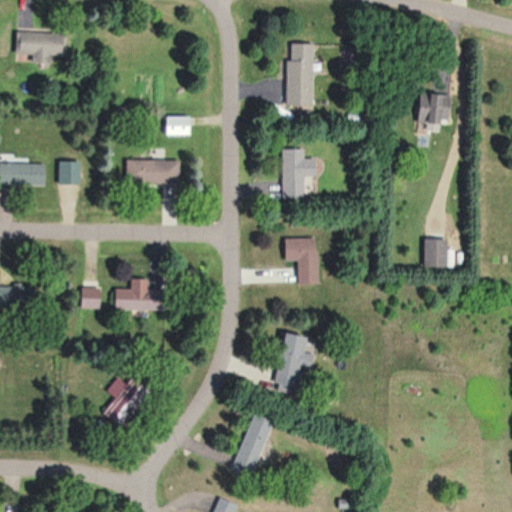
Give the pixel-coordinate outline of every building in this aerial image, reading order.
[(63,55),(64,33),(11,32),(11,54),(26,54),(26,61),(49,62),(49,55),(63,55)] [(285,105),(312,105),(312,42),(285,42),(285,105)] [(447,94),(423,94),(423,106),(413,106),(412,123),(447,124),(447,94)] [(189,116),(162,116),(162,134),(189,134),(189,116)] [(279,147),(279,196),(301,196),(301,175),(314,175),(314,156),(304,156),(304,147),(279,147)] [(178,184),(178,159),(124,159),(124,184),(178,184)] [(0,183),(45,184),(45,163),(0,162),(0,183)] [(281,238),(281,260),(295,260),(295,284),(316,283),(316,238),(281,238)] [(445,238),(421,238),(421,267),(445,267),(445,238)] [(100,288),(78,288),(78,309),(100,309),(100,288)] [(112,309),(160,309),(160,289),(112,289),(112,309)] [(304,337),(280,332),(269,382),(294,387),(304,337)] [(115,423),(121,414),(115,409),(109,418),(115,423)] [(228,468),(248,476),(271,419),(251,411),(228,468)] [(233,511),(236,506),(217,497),(209,511),(233,511)]
